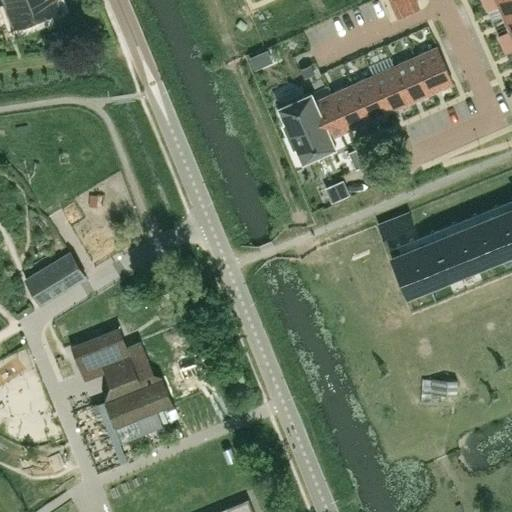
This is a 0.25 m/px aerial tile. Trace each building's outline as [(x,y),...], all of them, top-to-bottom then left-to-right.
[(61,9),(57,0),(2,0),(14,28),(61,9)] [(416,0),(413,0),(403,5),(406,12),(419,6),(416,0)] [(511,0),(486,0),(483,2),(487,9),(498,4),(503,17),(511,13),(511,0)] [(401,1),(392,5),(397,16),(406,12),(403,5),(401,1)] [(509,31),(498,36),(502,43),(511,38),(511,13),(503,17),(509,31)] [(511,38),(502,43),(505,51),(511,47),(511,38)] [(437,46),(415,55),(431,92),(453,82),(437,46)] [(415,55),(394,65),(410,101),(431,92),(415,55)] [(394,65),(373,74),(389,111),(410,101),(394,65)] [(373,74),(352,83),(368,120),(389,111),(373,74)] [(352,83),(331,92),(339,111),(348,129),(368,120),(352,83)] [(311,91),(278,105),(285,121),(283,122),(288,134),(339,111),(331,92),(315,100),(311,91)] [(339,111),(288,134),(293,145),(296,144),(303,160),(336,145),(332,136),(348,129),(339,111)] [(511,206),(391,255),(406,292),(511,249),(511,206)] [(408,211),(401,214),(405,225),(413,222),(408,211)] [(401,214),(393,217),(398,228),(405,225),(401,214)] [(393,217),(386,220),(390,231),(398,228),(393,217)] [(386,220),(379,223),(383,234),(390,231),(386,220)] [(41,303),(85,275),(71,251),(26,278),(26,279),(37,273),(51,296),(40,302),(41,303)] [(51,296),(37,273),(26,279),(40,302),(51,296)] [(174,302),(157,309),(160,316),(161,318),(162,321),(166,319),(168,323),(176,320),(174,316),(179,314),(174,302)] [(114,426),(115,427),(173,404),(173,402),(172,403),(161,376),(155,379),(139,338),(140,338),(139,337),(128,341),(121,324),(72,344),(84,373),(103,365),(115,395),(105,399),(116,425),(114,426)] [(430,378),(430,392),(456,393),(456,378),(430,378)] [(102,400),(92,404),(95,410),(104,407),(102,400)] [(173,405),(166,408),(170,418),(177,416),(173,405)] [(254,511),(248,497),(212,511),(254,511)]
